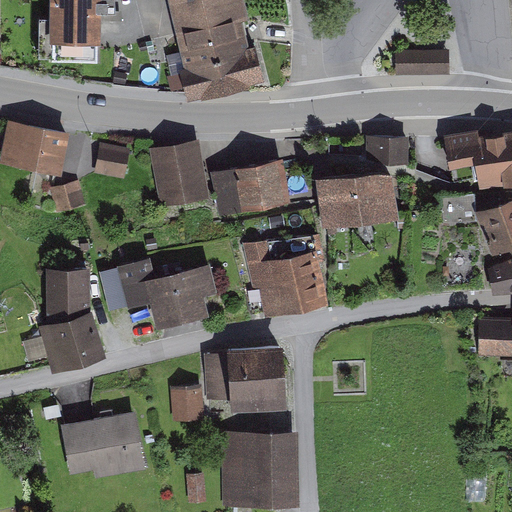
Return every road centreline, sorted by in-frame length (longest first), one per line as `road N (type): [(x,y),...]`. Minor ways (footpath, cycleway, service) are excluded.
road 1 (secondary): [(511,107),(389,105),(243,117),(119,110),(0,89)]
road 2 (residential): [(301,325),(213,336),(0,388)]
road 3 (residential): [(511,297),(301,325)]
road 4 (residential): [(314,511),(301,325)]
